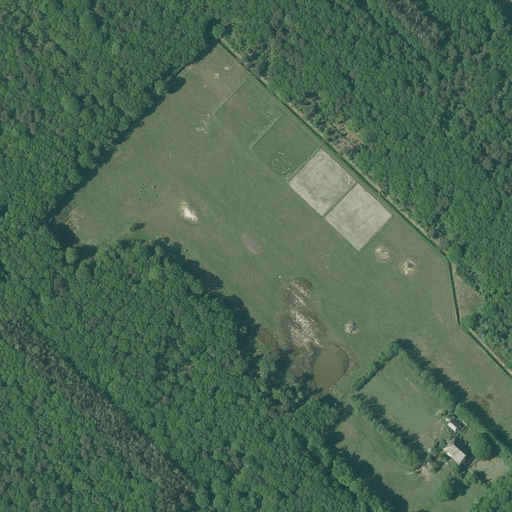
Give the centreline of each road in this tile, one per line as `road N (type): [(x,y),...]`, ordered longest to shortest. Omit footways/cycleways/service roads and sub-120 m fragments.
road 1 (track): [(511,384),(457,328),(443,258),(216,45),(132,127),(111,116)]
road 2 (track): [(224,0),(111,116)]
road 3 (track): [(111,116),(0,8)]
